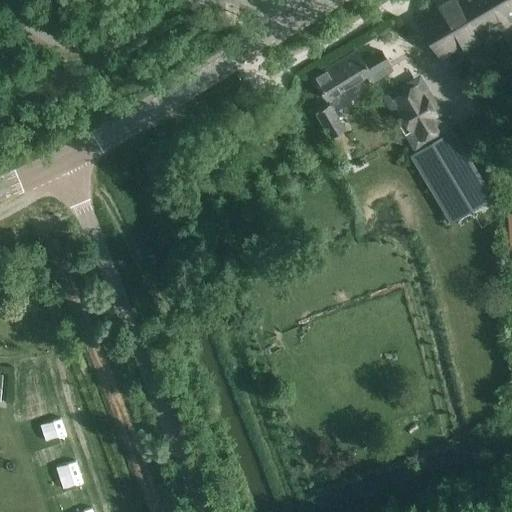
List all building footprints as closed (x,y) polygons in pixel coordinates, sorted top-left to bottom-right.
[(511,0),(447,0),(417,18),(442,58),(511,16),(511,0)] [(326,96),(368,72),(373,80),(391,69),(380,50),(361,60),(355,50),(313,75),(326,96)] [(419,75),(381,98),(414,152),(452,129),(419,75)] [(343,127),(330,105),(315,114),(328,136),(343,127)] [(359,153),(350,138),(340,144),(348,159),(359,153)] [(105,458),(93,463),(102,490),(115,485),(105,458)]
